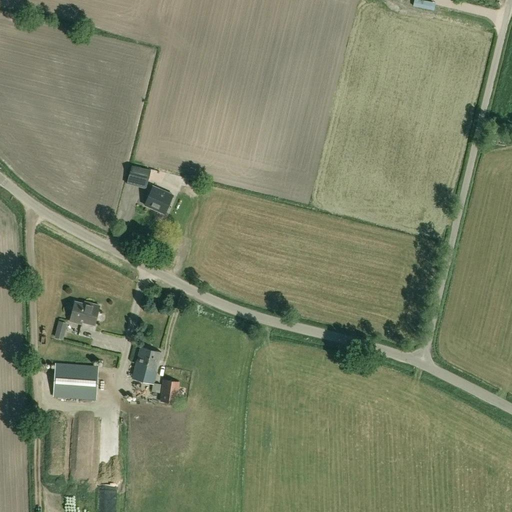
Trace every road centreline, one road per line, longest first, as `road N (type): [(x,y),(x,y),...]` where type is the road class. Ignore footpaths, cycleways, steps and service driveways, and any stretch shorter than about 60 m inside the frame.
road 1 (unclassified): [(419,364),(207,299),(36,210),(0,180)]
road 2 (unclassified): [(419,364),(510,0)]
